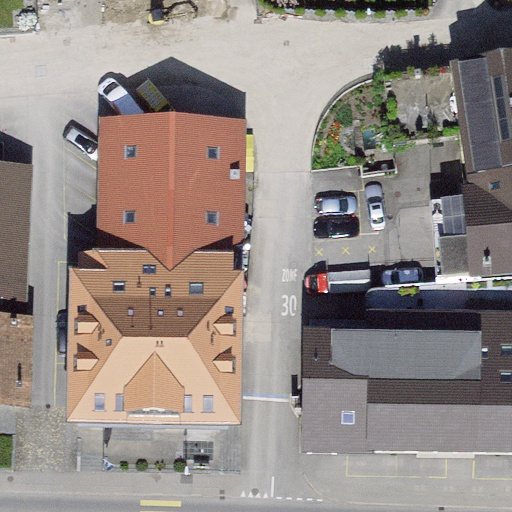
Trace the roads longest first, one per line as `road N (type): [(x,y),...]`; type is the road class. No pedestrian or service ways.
road 1 (residential): [(263,511),(280,51)]
road 2 (residential): [(280,51),(0,75)]
road 3 (residential): [(511,30),(280,51)]
